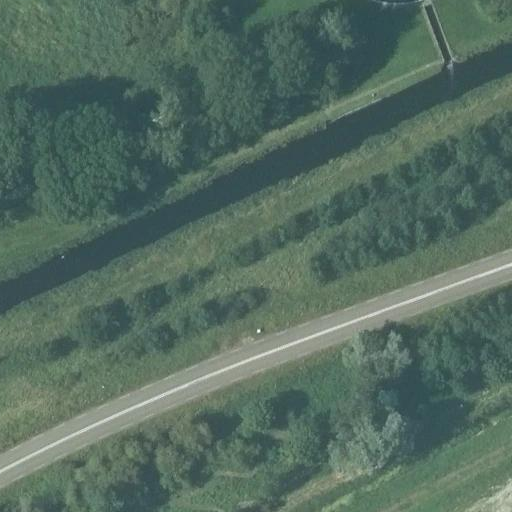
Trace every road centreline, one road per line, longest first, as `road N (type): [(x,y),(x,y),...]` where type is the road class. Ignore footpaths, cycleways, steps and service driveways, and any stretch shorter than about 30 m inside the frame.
road 1 (secondary): [(0,473),(255,359),(511,265)]
road 2 (track): [(395,511),(511,446)]
